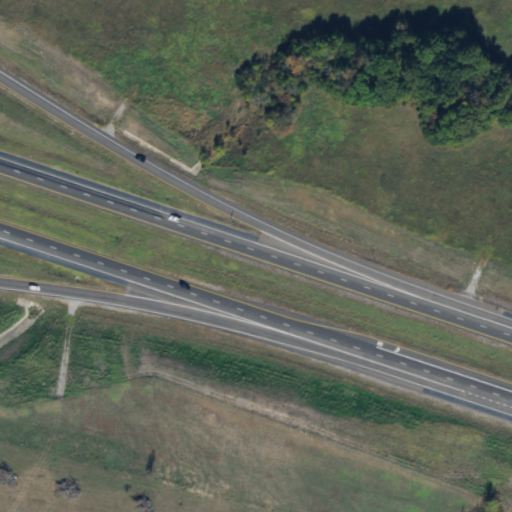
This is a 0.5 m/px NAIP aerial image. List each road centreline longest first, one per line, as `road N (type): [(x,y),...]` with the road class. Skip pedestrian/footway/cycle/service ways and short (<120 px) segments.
road 1 (trunk): [(437,306),(0,73)]
road 2 (trunk): [(437,306),(0,166)]
road 3 (trunk): [(0,228),(366,349)]
road 4 (trunk): [(0,281),(366,349)]
road 5 (trunk): [(366,349),(511,396)]
